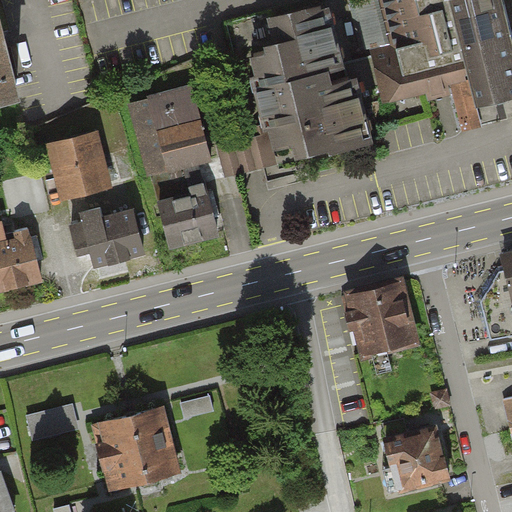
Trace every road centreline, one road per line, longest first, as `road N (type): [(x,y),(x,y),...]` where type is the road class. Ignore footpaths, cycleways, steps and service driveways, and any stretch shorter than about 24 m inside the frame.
road 1 (primary): [(0,348),(424,241)]
road 2 (residential): [(488,511),(424,241)]
